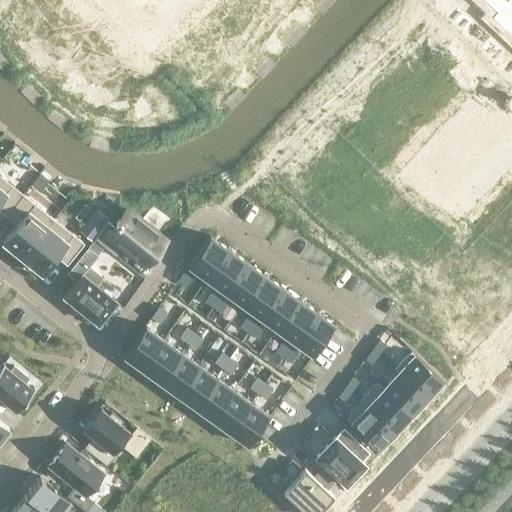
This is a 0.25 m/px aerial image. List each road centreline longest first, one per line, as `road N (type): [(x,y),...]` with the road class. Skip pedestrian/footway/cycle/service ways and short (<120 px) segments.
road 1 (residential): [(96,347),(204,207),(372,324)]
road 2 (residential): [(0,485),(90,370),(96,347)]
road 3 (residential): [(0,265),(96,347)]
road 4 (tertiary): [(511,420),(425,511)]
